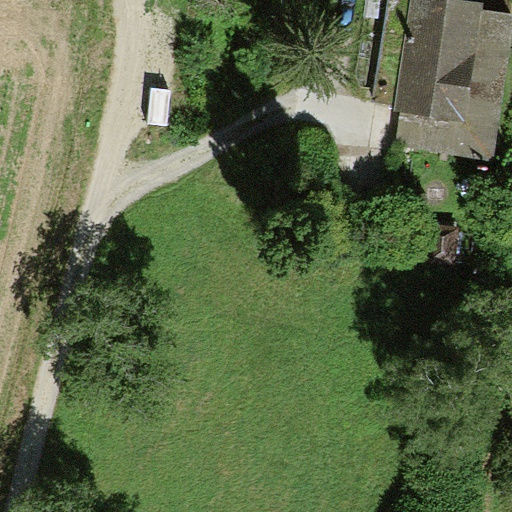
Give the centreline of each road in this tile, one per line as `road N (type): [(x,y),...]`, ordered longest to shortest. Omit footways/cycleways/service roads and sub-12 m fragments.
road 1 (track): [(126,0),(128,52),(101,195),(20,511)]
road 2 (track): [(317,93),(101,195)]
